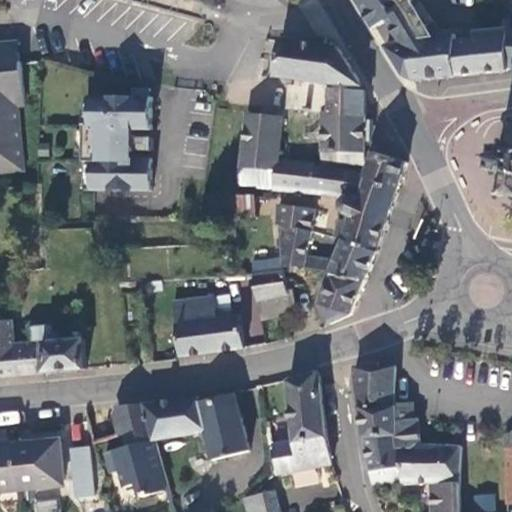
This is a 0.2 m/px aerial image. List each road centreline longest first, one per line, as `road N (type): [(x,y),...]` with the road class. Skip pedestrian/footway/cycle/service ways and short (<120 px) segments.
road 1 (secondary): [(0,399),(332,356)]
road 2 (residential): [(364,511),(332,356)]
road 3 (secondary): [(412,124),(331,0)]
road 4 (secondary): [(461,254),(412,124)]
road 5 (secondary): [(332,356),(446,311)]
